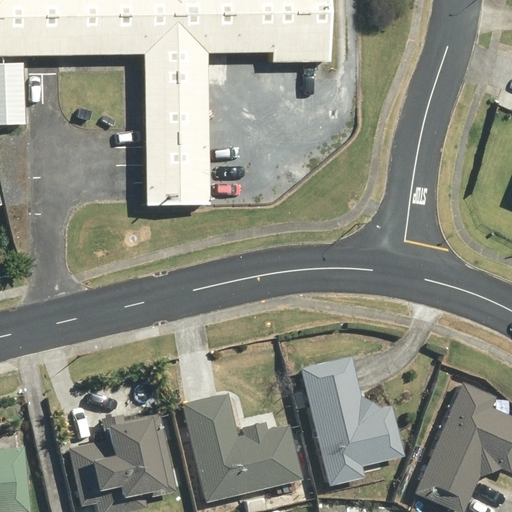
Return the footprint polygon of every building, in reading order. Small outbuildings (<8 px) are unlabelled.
[(0,0),(0,62),(134,60),(136,211),(200,210),(197,59),(263,58),(263,68),(319,67),(317,0),(0,0)] [(0,130),(19,130),(16,69),(0,69),(0,130)] [(344,359),(293,370),(319,489),(356,481),(353,469),(395,460),(383,408),(371,411),(353,399),(344,359)] [(456,384),(407,497),(441,511),(456,511),(471,479),(492,472),(503,476),(511,456),(511,422),(484,410),(489,398),(456,384)] [(174,407),(197,506),(268,489),(271,501),(292,496),(289,484),(293,483),(280,428),(258,432),(257,426),(232,431),(234,438),(230,439),(220,396),(174,407)] [(94,444),(61,450),(73,510),(87,507),(88,511),(135,511),(145,510),(143,500),(168,495),(153,417),(116,424),(115,418),(94,422),(95,431),(91,432),(94,444)] [(0,511),(20,511),(15,450),(0,451),(0,511)]
